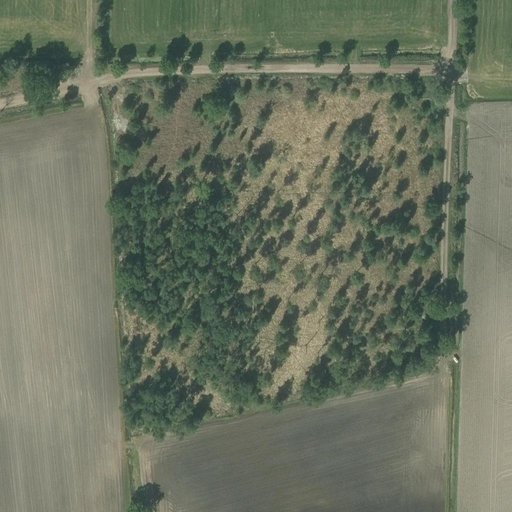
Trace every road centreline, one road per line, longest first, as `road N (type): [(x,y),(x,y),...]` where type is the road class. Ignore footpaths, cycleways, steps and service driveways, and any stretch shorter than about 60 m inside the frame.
road 1 (track): [(91,83),(103,131),(122,444),(443,368),(440,511)]
road 2 (track): [(91,83),(138,71),(421,69),(452,76),(453,0)]
